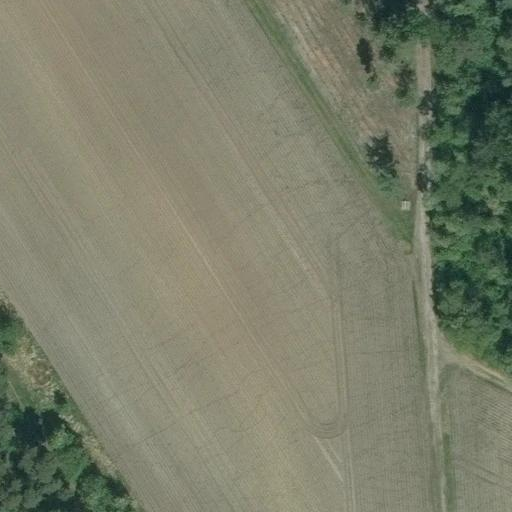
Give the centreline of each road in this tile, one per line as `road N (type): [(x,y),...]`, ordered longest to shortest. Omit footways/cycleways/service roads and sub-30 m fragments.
road 1 (track): [(438,0),(443,61),(427,225),(444,511)]
road 2 (track): [(427,225),(403,165),(294,0)]
road 3 (track): [(0,310),(123,511)]
